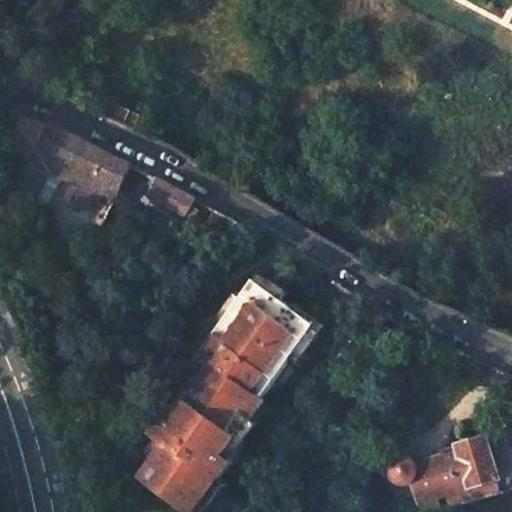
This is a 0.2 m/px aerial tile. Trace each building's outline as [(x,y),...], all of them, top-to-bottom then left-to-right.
[(102,98),(96,110),(136,129),(142,117),(102,98)] [(47,122),(23,116),(7,145),(31,156),(8,198),(29,207),(50,171),(115,202),(132,164),(47,122)] [(197,199),(157,178),(149,194),(187,215),(192,206),(205,213),(209,205),(197,199)] [(214,206),(195,234),(229,252),(248,226),(214,206)] [(212,360),(204,370),(177,407),(172,402),(165,411),(159,407),(143,427),(149,432),(164,443),(153,458),(139,476),(187,511),(195,511),(206,498),(204,497),(219,477),(231,460),(224,455),(238,436),(229,429),(241,412),(251,419),(264,400),(262,399),(290,361),(291,360),(311,333),(296,321),(293,308),(272,293),(272,282),(261,274),(246,293),(233,310),(201,352),(212,360)] [(233,310),(246,293),(240,289),(227,305),(233,310)] [(328,325),(298,303),(293,308),(296,321),(311,333),(291,360),(298,365),(328,325)] [(204,370),(212,360),(201,352),(193,362),(204,370)] [(241,412),(229,429),(238,436),(251,419),(241,412)] [(153,458),(164,443),(149,432),(140,444),(141,450),(153,458)] [(231,460),(245,442),(238,436),(224,455),(231,460)] [(423,511),(431,511),(503,491),(487,437),(458,445),(459,448),(413,461),(412,460),(410,458),(408,457),(406,456),(404,456),(401,457),(399,459),(397,462),(396,464),(396,466),(397,469),(398,473),(399,474),(403,477),(405,479),(407,479),(409,480),(411,479),(412,479),(414,479),(423,511)] [(206,511),(228,484),(219,477),(204,497),(206,498),(195,511),(206,511)]
